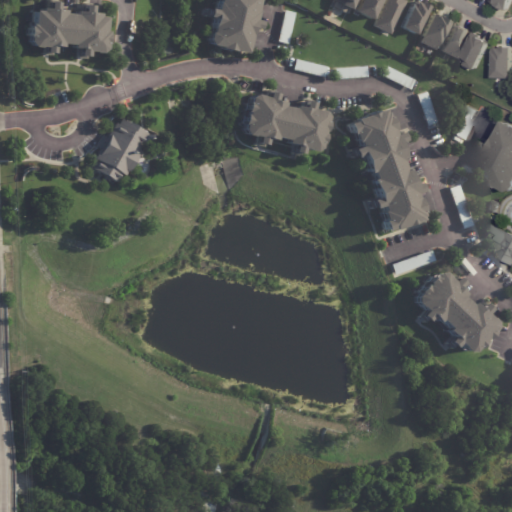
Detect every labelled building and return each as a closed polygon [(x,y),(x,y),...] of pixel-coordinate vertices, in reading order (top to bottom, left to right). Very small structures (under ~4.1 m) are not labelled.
[(256,0),(254,13),(253,21),(259,22),(257,31),(250,30),(244,54),(231,51),(230,53),(219,51),(219,49),(208,46),(205,41),(207,35),(209,33),(211,20),(203,18),(205,10),(213,12),(215,4),(216,4),(216,0),(256,0)] [(331,0),(351,0),(347,10),(337,5),(337,3),(331,0)] [(378,0),(368,20),(351,11),(356,0),(378,0)] [(371,26),(383,0),(401,0),(403,1),(387,34),(371,26)] [(491,0),(511,0),(507,11),(498,7),(497,7),(490,4),(491,0)] [(397,27),(409,2),(412,3),(412,2),(416,4),(417,2),(426,7),(412,35),(397,27)] [(47,4),(54,4),(54,11),(61,12),(61,15),(72,16),(72,13),(79,13),(80,7),(88,7),(88,15),(95,15),(95,18),(101,18),(100,33),(103,33),(103,36),(104,36),(103,46),(101,46),(101,51),(96,55),(84,54),(84,58),(75,58),(76,50),(69,50),(69,45),(58,44),(57,48),(50,48),(50,55),(41,54),(42,49),(30,48),(26,43),(26,38),(25,38),(25,28),(27,28),(27,26),(30,26),(31,12),(38,13),(38,9),(46,10),(46,4),(47,4)] [(295,14),(288,44),(277,42),(285,11),(295,14)] [(416,42),(430,13),(433,15),(433,16),(434,17),(435,16),(446,22),(432,50),(416,42)] [(451,23),(455,25),(459,27),(460,28),(468,31),(454,59),(437,51),(451,23)] [(474,70),(465,66),(465,65),(458,61),(472,33),(480,36),(479,38),(486,41),(485,42),(487,43),(474,70)] [(493,49),(502,49),(502,48),(511,48),(511,79),(493,79),(493,49)] [(295,61),(326,68),(324,79),(293,71),(295,61)] [(335,80),(334,70),(366,67),(367,78),(335,80)] [(386,67),(414,81),(410,91),(381,77),(386,67)] [(266,91),(274,93),(273,100),(281,102),(280,105),(292,108),(293,104),(301,107),(302,100),(311,102),(310,108),(315,110),(315,109),(322,111),(325,116),(324,121),(325,122),(319,143),(318,143),(317,148),(312,151),(300,148),(298,157),(289,154),(292,145),(283,143),(284,140),(273,137),(272,140),(263,137),(260,148),(252,145),(255,136),(248,135),(248,136),(242,134),(239,128),(240,124),(239,124),(241,114),(243,114),(244,112),(242,111),(244,101),(245,102),(246,97),(252,93),(258,95),(258,96),(264,97),(266,91)] [(426,94),(436,123),(426,127),(416,97),(426,94)] [(384,111),(385,113),(386,113),(392,127),(390,128),(392,133),(400,130),(403,139),(396,142),(402,159),(399,160),(401,167),(404,166),(410,184),(417,181),(420,190),(413,193),(414,197),(416,196),(421,210),(419,211),(420,215),(418,215),(419,219),(391,229),(390,227),(382,230),(379,220),(381,219),(378,210),(380,209),(378,204),(367,208),(364,200),(374,196),(368,178),(371,178),(368,170),(365,172),(359,155),(350,158),(347,149),(357,145),(355,140),(353,140),(350,132),(348,133),(345,122),(353,119),(352,117),(381,107),(382,111),(384,110),(384,111)] [(469,108),(478,113),(464,141),(454,136),(469,108)] [(120,120),(146,134),(124,175),(120,173),(116,182),(108,178),(107,181),(101,178),(103,175),(90,167),(94,159),(93,159),(109,129),(110,130),(115,123),(117,124),(120,120)] [(511,196),(511,197),(505,194),(505,195),(490,187),(490,186),(480,181),(488,164),(487,163),(491,156),(485,153),(489,146),(495,149),(507,125),(511,127),(511,196)] [(472,227),(462,231),(448,190),(458,187),(472,227)] [(493,201),(500,206),(495,215),(488,211),(493,201)] [(495,228),(507,234),(507,233),(511,236),(511,267),(494,257),(496,255),(490,252),(495,243),(486,238),(493,226),(495,228)] [(430,251),(434,261),(393,275),(390,265),(430,250),(430,251)] [(459,279),(462,282),(456,287),(463,294),(460,296),(469,305),(471,302),(477,308),(482,303),(488,309),(484,313),(488,317),(489,316),(494,321),(494,327),(491,332),(474,349),(471,352),(465,352),(456,342),(450,349),(444,343),(451,337),(444,330),(447,328),(438,319),(436,322),(429,316),(422,323),(416,317),(423,311),(418,306),(417,307),(413,303),(413,296),(417,292),(415,291),(423,284),(424,285),(425,283),(424,282),(431,275),(432,276),(436,272),(442,272),(446,276),(446,277),(450,281),(455,276),(459,279)]
